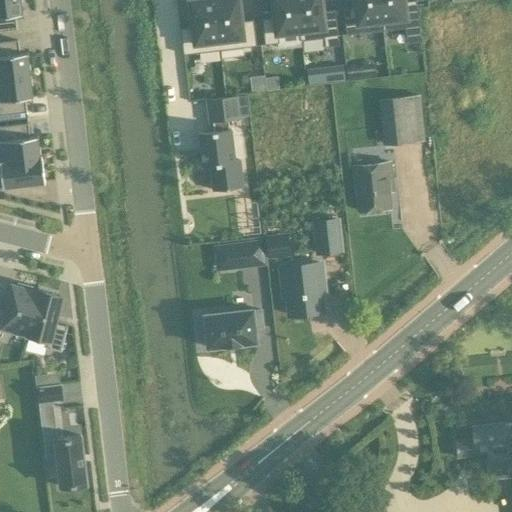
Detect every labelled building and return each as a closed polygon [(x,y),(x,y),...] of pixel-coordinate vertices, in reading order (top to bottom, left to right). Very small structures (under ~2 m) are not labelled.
[(0,0),(0,30),(16,28),(14,15),(23,14),(23,13),(21,13),(19,0),(0,0)] [(189,0),(192,27),(180,28),(183,54),(219,50),(213,0),(191,0),(189,0)] [(213,0),(219,50),(256,46),(253,20),(241,21),(238,0),(213,0)] [(272,0),(274,17),(262,19),(265,44),(277,43),(276,32),(299,29),(296,0),(272,0)] [(296,0),(299,29),(301,40),(324,37),(325,46),(338,44),(334,10),(322,11),(320,0),(296,0)] [(382,30),(378,0),(354,0),(356,7),(343,9),(346,35),(382,30)] [(378,0),(382,30),(405,28),(407,43),(421,42),(416,0),(404,2),(403,0),(378,0)] [(0,78),(29,75),(26,54),(28,54),(27,52),(19,53),(17,40),(0,42),(0,78)] [(359,78),(357,66),(345,67),(347,79),(359,78)] [(345,79),(344,67),(332,69),(333,81),(345,79)] [(307,84),(319,82),(318,70),(306,72),(307,84)] [(0,78),(0,114),(26,111),(24,98),(33,97),(33,96),(31,96),(29,75),(0,78)] [(265,79),(264,75),(250,76),(252,90),(266,89),(265,79)] [(278,77),(265,79),(266,89),(266,91),(279,90),(278,77)] [(378,99),(382,144),(424,140),(419,94),(378,99)] [(214,130),(199,132),(203,166),(211,165),(214,190),(242,187),(239,159),(234,160),(230,128),(229,128),(228,120),(239,118),(236,95),(206,99),(209,122),(213,121),(214,130)] [(39,158),(36,138),(38,137),(37,136),(29,137),(27,123),(0,126),(0,162),(8,162),(39,158)] [(40,157),(39,158),(8,162),(0,162),(0,168),(2,188),(4,188),(4,186),(43,182),(43,183),(45,183),(41,156),(40,156),(40,157)] [(390,162),(352,165),(357,210),(390,207),(387,179),(391,179),(390,162)] [(337,219),(314,221),(318,253),(340,251),(337,219)] [(276,236),(266,237),(268,257),(279,256),(276,236)] [(239,243),(226,244),(229,268),(241,267),(239,243)] [(320,263),(281,268),(284,299),(288,298),(290,315),(322,311),(319,284),(323,283),(320,263)] [(0,308),(0,335),(1,336),(2,331),(24,337),(24,338),(25,338),(28,326),(37,291),(33,290),(33,287),(17,283),(16,285),(12,284),(6,310),(0,308)] [(28,326),(25,338),(47,344),(46,347),(60,351),(67,326),(54,323),(61,296),(39,290),(38,291),(37,291),(28,326)] [(206,330),(203,331),(204,343),(207,343),(208,345),(208,347),(209,347),(224,345),(240,343),(254,341),(254,342),(256,341),(256,340),(254,327),(263,326),(261,310),(252,311),(252,309),(251,309),(251,310),(206,315),(204,315),(204,316),(205,316),(206,330)] [(60,383),(36,386),(38,402),(62,399),(60,383)] [(472,439),(454,441),(456,457),(485,454),(486,463),(511,459),(511,415),(508,416),(509,421),(470,426),(472,439)] [(54,426),(41,428),(44,456),(56,455),(60,486),(86,483),(84,466),(84,465),(83,453),(82,453),(80,435),(66,437),(56,438),(54,426)]
